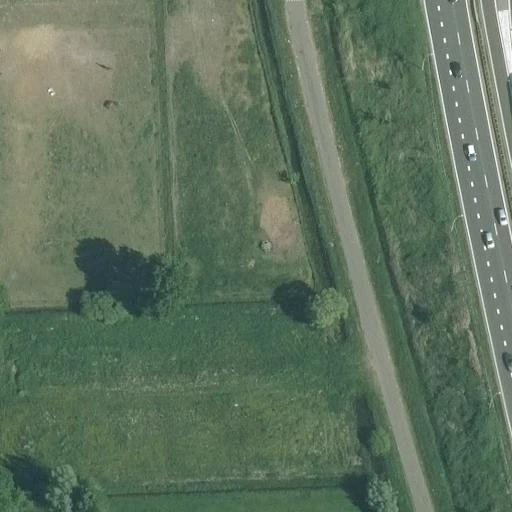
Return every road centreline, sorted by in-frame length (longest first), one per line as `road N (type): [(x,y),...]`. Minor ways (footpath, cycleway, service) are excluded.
road 1 (unclassified): [(427,511),(363,292),(296,0)]
road 2 (trunk): [(449,0),(511,307)]
